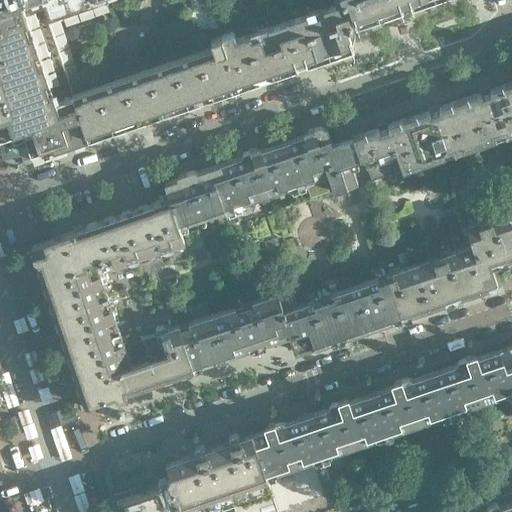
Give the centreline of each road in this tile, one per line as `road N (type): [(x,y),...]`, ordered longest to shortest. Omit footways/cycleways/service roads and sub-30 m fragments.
road 1 (residential): [(0,203),(478,43),(511,13)]
road 2 (residential): [(0,487),(511,310)]
